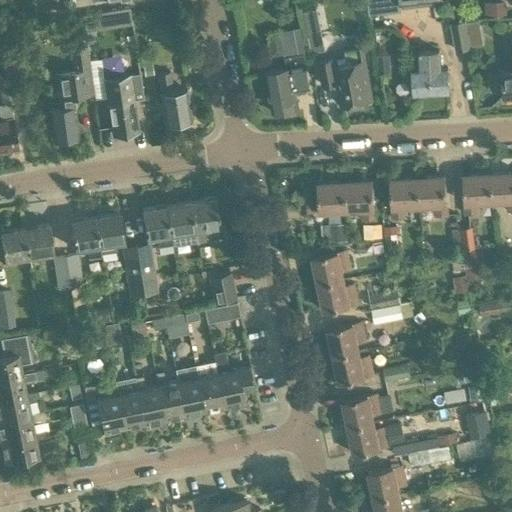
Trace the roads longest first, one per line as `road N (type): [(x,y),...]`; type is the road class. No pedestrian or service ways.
road 1 (residential): [(303,435),(0,493)]
road 2 (residential): [(303,435),(242,152)]
road 3 (residential): [(242,152),(511,133)]
road 4 (residential): [(0,190),(242,152)]
road 5 (residential): [(242,152),(209,0)]
